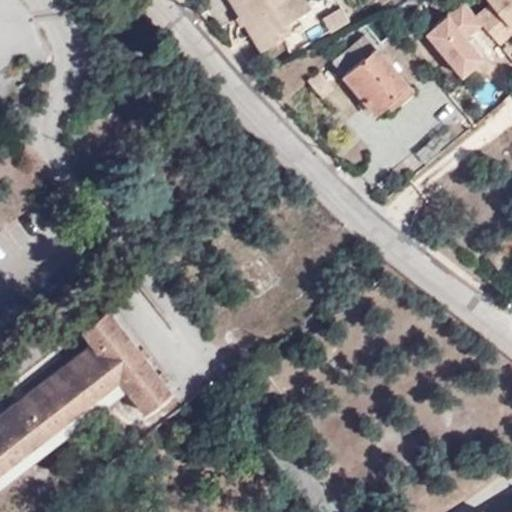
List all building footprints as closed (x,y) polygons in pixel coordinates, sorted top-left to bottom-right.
[(230,0),(261,49),(283,37),(287,33),(287,28),(287,23),(308,9),(302,0),(230,0)] [(511,0),(460,0),(424,28),(460,75),(484,56),(467,34),(483,22),(497,40),(511,28),(511,0)] [(481,25),(469,35),(483,51),(495,42),(481,25)] [(415,92),(369,40),(338,67),(377,114),(388,105),(393,110),(415,92)] [(0,251),(40,220),(30,207),(0,230),(0,251)] [(0,310),(69,257),(40,220),(0,251),(0,310)] [(360,247),(345,230),(328,245),(341,262),(360,247)] [(511,262),(511,239),(483,265),(494,278),(511,262)] [(172,392),(106,306),(75,330),(84,343),(0,409),(0,471),(114,383),(141,416),(172,392)]
